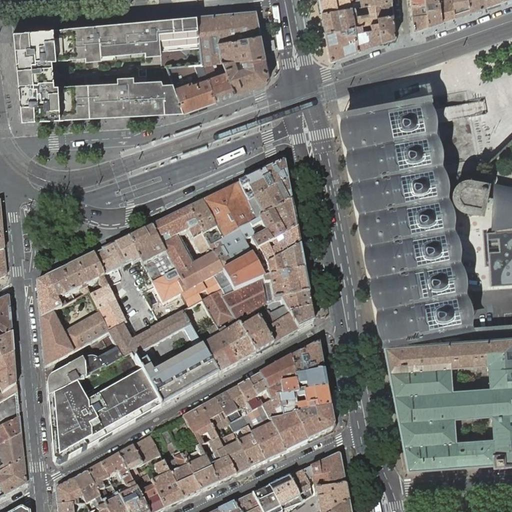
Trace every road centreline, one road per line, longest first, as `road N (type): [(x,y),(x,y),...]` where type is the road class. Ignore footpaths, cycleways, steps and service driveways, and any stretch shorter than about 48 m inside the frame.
road 1 (secondary): [(398,511),(381,466),(310,81)]
road 2 (residential): [(339,323),(40,488)]
road 3 (secondary): [(5,179),(58,205),(117,217),(283,151),(310,174)]
road 4 (residential): [(0,25),(277,2)]
road 5 (secondary): [(291,87),(148,134),(39,143)]
road 6 (tertiary): [(19,288),(40,488)]
road 7 (residential): [(192,511),(360,437)]
road 8 (secondary): [(310,174),(339,323)]
